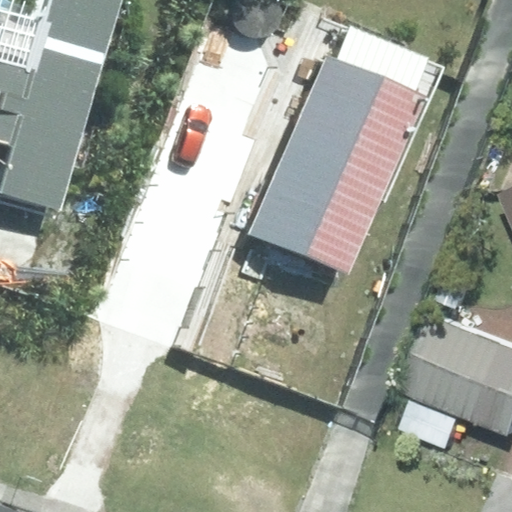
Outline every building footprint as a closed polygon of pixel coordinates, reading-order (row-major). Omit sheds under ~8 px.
[(28,0),(22,22),(0,16),(0,194),(40,206),(52,161),(72,166),(117,0),(28,0)] [(309,54),(232,233),(324,273),(401,92),(309,54)] [(264,65),(247,112),(275,123),(292,75),(264,65)] [(194,96),(161,178),(209,197),(241,116),(194,96)] [(511,343),(427,309),(396,385),(483,421),(511,348),(511,343)] [(409,399),(398,428),(448,447),(460,417),(409,399)]
